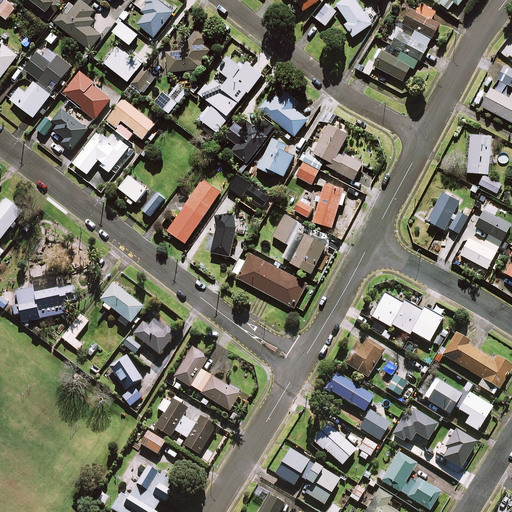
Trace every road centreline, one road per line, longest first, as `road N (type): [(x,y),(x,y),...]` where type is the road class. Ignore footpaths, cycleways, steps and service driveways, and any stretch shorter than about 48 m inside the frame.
road 1 (residential): [(0,141),(299,366)]
road 2 (residential): [(221,0),(323,79),(423,138)]
road 3 (residential): [(299,366),(211,511)]
road 4 (residential): [(506,0),(475,39),(423,138)]
road 5 (residential): [(371,244),(511,322)]
road 6 (residential): [(371,244),(299,366)]
